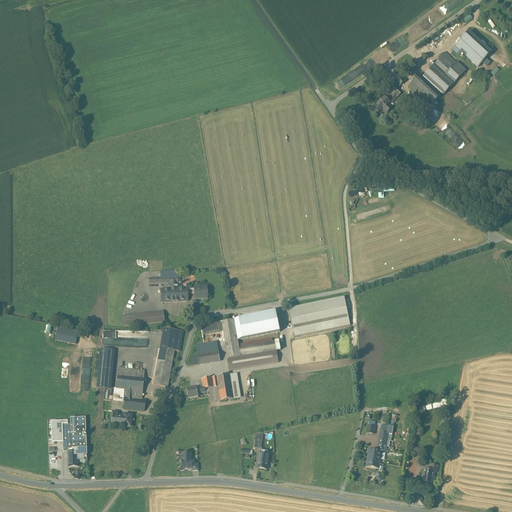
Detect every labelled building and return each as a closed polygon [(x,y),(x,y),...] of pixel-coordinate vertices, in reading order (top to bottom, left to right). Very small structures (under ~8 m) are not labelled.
[(469,32),(452,49),(459,55),(461,52),(478,67),(492,53),(469,32)] [(456,63),(445,53),(434,66),(445,76),(448,78),(459,66),(456,63)] [(457,62),(456,63),(459,66),(448,78),(445,76),(444,76),(453,84),(466,70),(457,62)] [(453,84),(444,76),(434,66),(424,77),(443,95),(453,84)] [(497,67),(492,73),(495,76),(500,71),(497,67)] [(406,80),(398,73),(391,80),(399,87),(406,80)] [(420,73),(411,83),(412,84),(417,89),(424,95),(433,85),(420,73)] [(424,95),(433,104),(442,94),(433,85),(424,95)] [(396,89),(391,95),(389,94),(385,98),(391,103),(391,102),(393,103),(401,94),(396,89)] [(385,98),(380,103),(379,102),(373,108),(381,115),(384,111),(386,113),(391,106),(390,105),(391,103),(385,98)] [(442,127),(450,135),(454,131),(447,123),(442,127)] [(177,272),(160,272),(160,279),(148,279),(148,285),(170,284),(170,290),(177,289),(177,284),(177,272)] [(206,288),(193,288),(193,289),(194,295),(194,299),(202,299),(202,300),(207,299),(206,288)] [(170,290),(160,290),(161,303),(176,302),(182,302),(187,302),(187,295),(186,290),(186,289),(177,289),(170,290)] [(344,297),(289,309),(295,337),(350,326),(344,297)] [(163,313),(123,317),(123,326),(153,323),(164,322),(163,313)] [(234,320),(222,322),(222,323),(223,331),(228,359),(277,351),(275,342),(239,348),(234,320)] [(220,332),(218,324),(202,327),(204,335),(220,332)] [(57,327),(54,341),(76,345),(79,331),(57,327)] [(183,332),(163,329),(160,348),(169,350),(174,351),(179,352),(183,332)] [(217,342),(196,345),(198,356),(219,353),(217,342)] [(166,366),(169,350),(160,348),(157,364),(165,366),(166,366)] [(114,352),(100,350),(97,388),(110,390),(114,352)] [(174,351),(169,350),(166,366),(163,387),(167,388),(174,351)] [(228,359),(227,359),(229,371),(279,363),(277,351),(228,359)] [(219,353),(198,356),(199,365),(220,361),(219,353)] [(198,356),(192,357),(190,366),(199,365),(198,356)] [(165,366),(157,364),(153,385),(163,387),(166,366),(165,366)] [(144,371),(118,368),(116,389),(124,390),(127,390),(142,392),(144,371)] [(230,375),(217,377),(218,388),(232,386),(231,382),(230,375)] [(213,378),(202,380),(203,388),(203,390),(205,390),(209,389),(214,388),(213,378)] [(232,386),(218,388),(220,401),(234,399),(232,386)] [(124,390),(116,389),(114,388),(113,394),(120,394),(120,398),(123,398),(124,390)] [(197,388),(186,390),(188,399),(198,397),(198,396),(198,394),(202,394),(205,393),(205,390),(203,390),(203,388),(197,389),(197,388)] [(214,388),(209,389),(211,403),(220,402),(220,401),(218,388),(214,388)] [(142,392),(127,390),(127,399),(141,400),(142,392)] [(127,399),(124,398),(123,409),(144,412),(145,400),(141,400),(127,399)] [(434,409),(447,405),(445,399),(432,404),(434,409)] [(123,417),(117,416),(118,412),(117,412),(113,412),(111,425),(112,425),(112,424),(122,426),(123,426),(123,417)] [(131,417),(127,417),(127,415),(123,415),(123,417),(123,426),(122,426),(122,427),(130,428),(131,417)] [(85,418),(70,419),(70,424),(71,424),(71,431),(70,431),(70,435),(86,434),(85,418)] [(65,425),(61,425),(62,425),(63,450),(71,450),(70,435),(70,431),(71,431),(71,424),(70,424),(65,425)] [(388,433),(381,432),(379,439),(387,441),(389,434),(388,433)] [(86,434),(70,435),(71,450),(71,452),(77,452),(77,456),(86,456),(86,434)] [(387,441),(379,439),(377,452),(382,452),(381,453),(385,454),(385,453),(387,441)] [(269,452),(260,450),(257,468),(266,469),(269,452)] [(377,452),(369,451),(366,467),(379,469),(381,453),(382,452),(377,452)] [(71,452),(68,452),(69,467),(78,467),(77,460),(77,456),(77,452),(71,452)] [(191,453),(181,454),(181,458),(179,458),(179,461),(181,461),(181,469),(191,469),(191,465),(191,460),(191,453)] [(430,471),(423,470),(423,474),(424,474),(422,481),(433,483),(434,478),(433,478),(434,474),(434,472),(430,471)]
